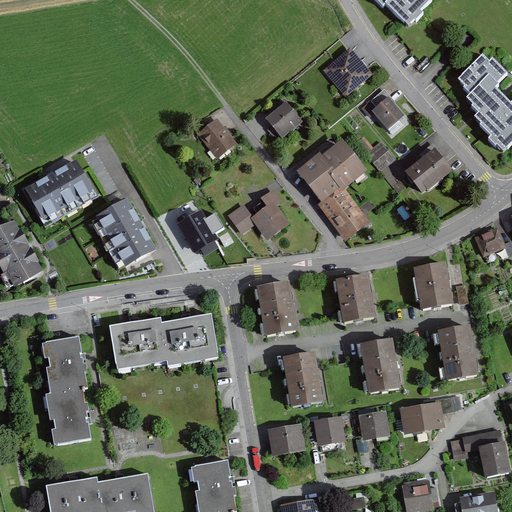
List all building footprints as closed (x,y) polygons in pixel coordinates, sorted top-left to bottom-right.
[(366,0),(381,15),(385,11),(406,33),(418,22),(414,17),(431,1),(429,0),(366,0)] [(341,100),(369,77),(348,52),(321,74),(341,100)] [(511,103),(509,107),(493,90),(504,80),(492,66),(486,72),(481,66),(457,88),(470,102),(465,106),(480,122),(474,127),(491,145),(487,149),(499,162),(511,149),(511,103)] [(386,133),(402,119),(381,95),(366,108),(386,133)] [(279,142),(299,124),(283,106),(263,123),(279,142)] [(217,161),(236,145),(215,121),(196,136),(217,161)] [(378,171),(392,159),(378,142),(364,154),(378,171)] [(343,195),(364,179),(338,145),(322,158),(318,154),(289,176),(315,210),(333,196),(337,200),(343,195)] [(418,199),(448,178),(432,156),(403,178),(418,199)] [(42,226),(92,198),(72,163),(22,191),(42,226)] [(272,190),(257,200),(264,211),(251,220),(265,242),(287,228),(274,208),(281,203),(272,190)] [(342,246),(367,228),(343,195),(337,200),(333,196),(315,210),(342,246)] [(125,202),(90,221),(120,276),(155,257),(125,202)] [(240,207),(226,218),(240,238),(255,228),(240,207)] [(215,234),(221,231),(213,214),(205,218),(201,210),(172,225),(189,258),(219,243),(215,234)] [(0,276),(9,294),(39,278),(13,229),(0,235),(0,276)] [(474,241),(481,259),(501,250),(494,233),(474,241)] [(441,268),(411,274),(420,316),(450,310),(441,268)] [(363,282),(332,288),(340,329),(371,322),(363,282)] [(458,286),(459,301),(468,300),(467,285),(458,286)] [(285,289),(252,296),(262,344),(295,337),(285,289)] [(208,322),(159,331),(165,366),(167,374),(216,365),(208,322)] [(115,375),(165,366),(159,331),(158,325),(107,334),(115,375)] [(465,331),(435,336),(444,386),(474,380),(465,331)] [(39,347),(48,399),(79,393),(85,392),(76,341),(39,347)] [(389,345),(358,351),(368,399),(398,393),(389,345)] [(311,358),(281,363),(290,412),(320,406),(311,358)] [(88,445),(79,393),(48,399),(42,400),(50,452),(88,445)] [(442,431),(437,406),(399,413),(403,438),(442,431)] [(382,413),(356,418),(361,444),(387,439),(382,413)] [(336,421),(311,425),(315,449),(340,444),(336,421)] [(298,426),(265,432),(270,458),(302,453),(298,426)] [(501,449),(479,453),(485,484),(507,480),(501,449)] [(205,511),(244,511),(235,461),(197,468),(205,511)] [(163,511),(156,475),(106,485),(104,511),(163,511)] [(56,511),(104,511),(106,485),(105,479),(52,489),(56,511)] [(407,491),(410,511),(420,511),(437,510),(433,487),(407,491)] [(352,497),(352,507),(366,507),(366,497),(352,497)] [(459,511),(493,511),(491,497),(458,503),(459,511)] [(318,511),(317,501),(285,507),(285,511),(318,511)]
